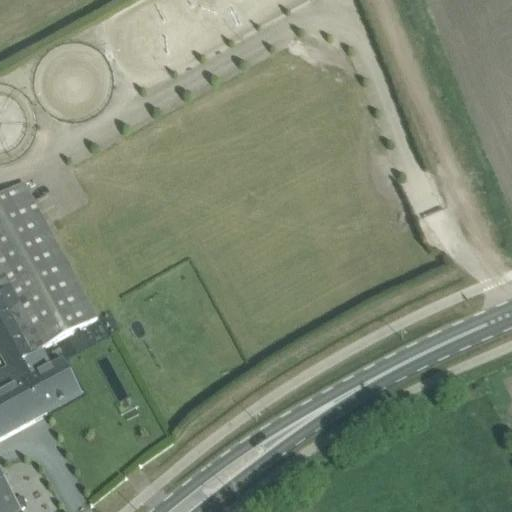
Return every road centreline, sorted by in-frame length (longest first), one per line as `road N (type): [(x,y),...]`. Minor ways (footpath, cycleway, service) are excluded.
road 1 (track): [(393,0),(511,310)]
road 2 (primary): [(315,415),(511,315)]
road 3 (primary): [(315,415),(251,445),(159,511)]
road 4 (primary): [(198,511),(315,415)]
